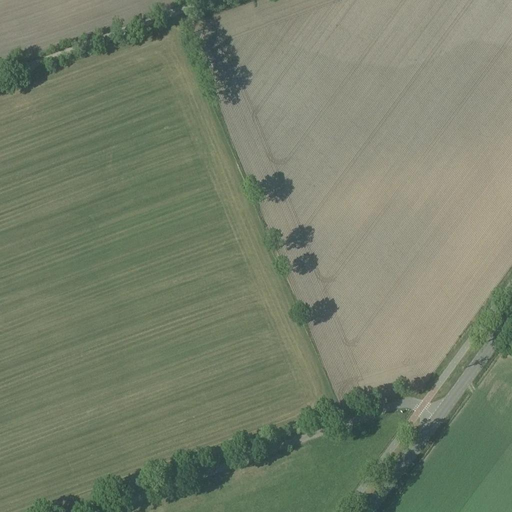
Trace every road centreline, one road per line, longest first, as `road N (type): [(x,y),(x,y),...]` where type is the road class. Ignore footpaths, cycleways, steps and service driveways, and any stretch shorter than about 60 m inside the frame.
road 1 (unclassified): [(96,511),(398,403),(435,419)]
road 2 (track): [(205,0),(0,75)]
road 3 (secondary): [(435,419),(511,315)]
